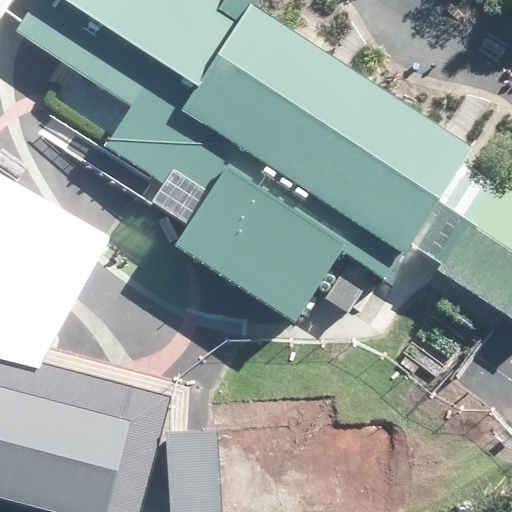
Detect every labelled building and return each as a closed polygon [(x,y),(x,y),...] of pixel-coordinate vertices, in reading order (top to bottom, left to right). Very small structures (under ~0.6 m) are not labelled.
[(0,0),(0,77),(50,0),(0,0)] [(120,119),(169,44),(100,0),(60,0),(23,57),(120,119)] [(489,171),(265,26),(190,142),(413,286),(489,171)] [(354,285),(224,201),(172,281),(301,365),(354,285)] [(511,227),(486,211),(429,297),(511,350),(511,227)] [(117,511),(140,424),(0,387),(0,511),(117,511)] [(256,511),(253,440),(171,443),(174,511),(256,511)]
